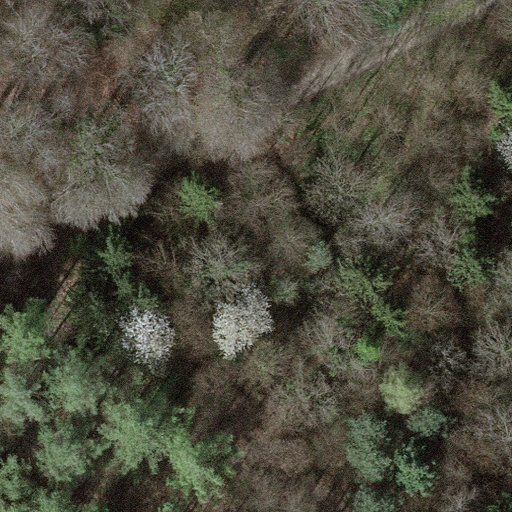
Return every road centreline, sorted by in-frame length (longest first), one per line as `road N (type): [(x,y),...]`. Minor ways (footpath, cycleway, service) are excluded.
road 1 (track): [(490,0),(0,245)]
road 2 (track): [(55,217),(26,286),(95,367),(323,511)]
